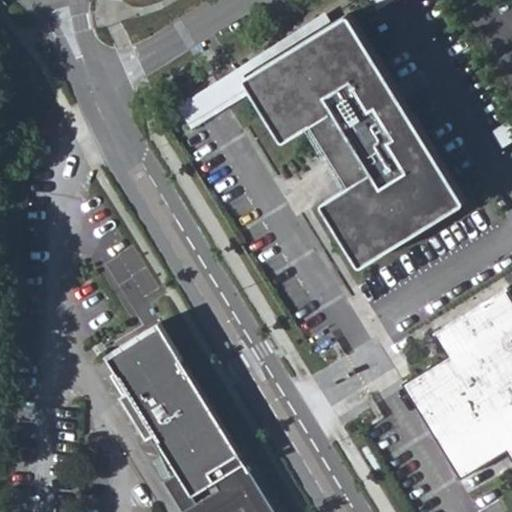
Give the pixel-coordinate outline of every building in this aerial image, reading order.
[(350,13),(248,75),(248,77),(248,78),(283,136),(285,137),(287,137),(289,137),(312,123),(350,184),(326,199),(326,200),(325,202),(325,204),(362,263),(363,263),(365,264),(366,263),(466,202),(466,198),(352,13),(350,13)] [(237,73),(219,84),(231,104),(249,93),(237,73)] [(449,350),(405,376),(459,465),(505,438),(511,449),(511,298),(504,286),(436,327),(449,350)] [(248,466),(162,323),(150,330),(113,352),(103,358),(112,374),(106,377),(119,399),(144,439),(151,435),(175,475),(169,479),(163,483),(180,511),(250,511),(269,501),(248,466)] [(36,340),(22,339),(22,361),(36,361),(36,340)] [(275,511),(269,501),(250,511),(275,511)]
